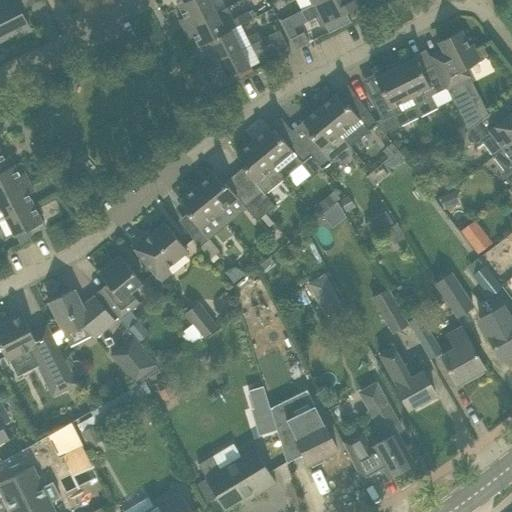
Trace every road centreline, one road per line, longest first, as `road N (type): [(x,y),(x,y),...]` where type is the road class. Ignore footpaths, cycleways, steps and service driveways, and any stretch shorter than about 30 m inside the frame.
road 1 (residential): [(0,289),(76,251),(257,102),(457,4),(485,14),(511,49)]
road 2 (residential): [(0,77),(72,41),(118,0)]
